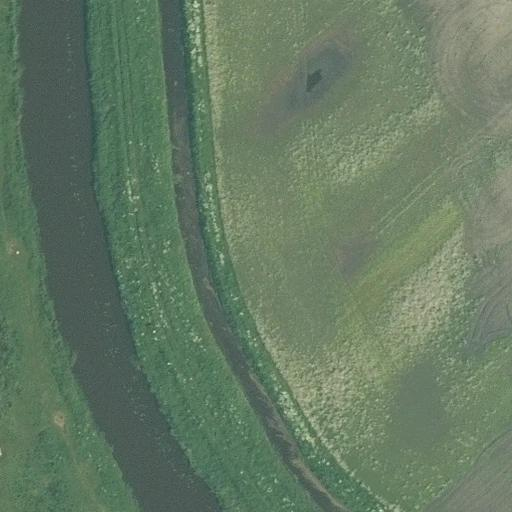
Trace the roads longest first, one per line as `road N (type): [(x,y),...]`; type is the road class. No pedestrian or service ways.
road 1 (track): [(190,0),(203,190),(230,307),(332,484),(369,511)]
road 2 (track): [(266,511),(197,404),(152,285),(135,203),(116,0)]
